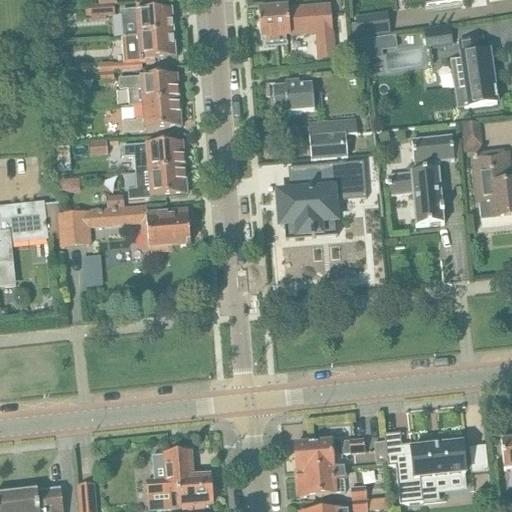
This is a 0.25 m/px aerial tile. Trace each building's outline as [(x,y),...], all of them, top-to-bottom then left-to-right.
[(92,18),(117,16),(116,5),(92,7),(92,18)] [(285,46),(285,37),(316,35),(317,46),(333,45),(330,7),(288,10),(288,9),(258,11),(261,39),(265,39),(265,48),(285,46)] [(126,38),(173,34),(171,10),(150,12),(150,10),(124,12),(126,38)] [(61,13),(47,14),(49,42),(63,41),(61,13)] [(357,37),(388,33),(386,14),(355,17),(357,37)] [(428,49),(451,45),(449,30),(425,33),(428,49)] [(175,58),(173,34),(126,38),(127,51),(128,64),(154,62),(154,60),(175,58)] [(378,39),(351,43),(353,63),(381,59),(380,51),(378,39)] [(462,60),(450,62),(454,92),(457,110),(469,109),(477,108),(497,105),(496,101),(497,101),(495,89),(494,90),(489,53),(483,54),(481,40),(461,43),(460,43),(462,60)] [(114,75),(100,76),(100,84),(114,83),(114,75)] [(143,105),(179,102),(176,76),(141,79),(141,78),(119,80),(120,91),(129,90),(130,106),(143,105)] [(49,81),(51,113),(68,111),(67,81),(49,81)] [(299,86),(299,82),(285,83),(285,87),(272,88),(275,115),(315,112),(312,85),(299,86)] [(137,121),(138,122),(122,124),(123,134),(146,133),(146,132),(181,129),(179,102),(143,105),(144,120),(137,121)] [(357,136),(355,121),(308,126),(311,163),(348,159),(346,137),(357,136)] [(461,149),(481,147),(479,125),(459,127),(461,149)] [(453,162),(451,142),(451,138),(411,142),(415,175),(387,178),(389,198),(412,195),(415,229),(444,226),(438,172),(435,172),(434,164),(453,162)] [(106,144),(90,146),(91,159),(107,157),(106,144)] [(137,174),(184,170),(182,144),(147,147),(147,146),(124,148),(125,158),(136,157),(137,174)] [(56,149),(57,174),(71,173),(69,148),(56,149)] [(506,155),(473,159),(480,221),(493,220),(511,218),(511,183),(504,185),(503,171),(508,171),(506,155)] [(280,200),(278,200),(279,211),(278,211),(278,213),(279,213),(280,227),(284,227),(285,242),(287,241),(287,237),(311,235),(311,240),(314,239),(314,235),(321,234),(320,223),(335,221),(333,198),(364,196),(364,200),(366,200),(363,163),(288,169),(288,171),(292,171),(294,194),(290,194),(280,194),(280,200)] [(137,174),(138,190),(128,191),(129,202),(151,200),(151,199),(186,196),(184,170),(137,174)] [(120,199),(106,200),(107,211),(121,209),(120,199)] [(0,289),(15,288),(10,242),(47,238),(43,204),(5,209),(6,214),(1,214),(1,212),(0,212),(0,289)] [(58,216),(61,249),(89,247),(88,229),(142,225),(145,255),(170,253),(170,248),(190,246),(188,212),(147,216),(147,209),(58,216)] [(385,444),(387,466),(387,469),(394,468),(399,506),(422,503),(420,481),(465,476),(462,446),(412,452),(411,446),(401,447),(400,435),(384,437),(385,444)] [(511,440),(501,442),(503,462),(504,472),(511,471),(511,440)] [(367,453),(366,442),(350,443),(351,454),(367,453)] [(296,473),(343,469),(341,443),(294,447),(296,473)] [(385,444),(374,445),(376,467),(387,466),(385,444)] [(488,448),(473,448),(473,472),(488,472),(488,448)] [(191,480),(189,455),(151,458),(153,483),(149,483),(150,496),(166,495),(167,510),(212,506),(209,478),(191,480)] [(296,473),(299,499),(345,495),(343,469),(296,473)] [(95,511),(95,506),(93,486),(77,487),(79,511),(95,511)] [(353,504),(368,502),(367,489),(352,490),(353,504)] [(0,511),(62,511),(60,490),(37,493),(37,492),(0,495),(0,511)] [(390,500),(368,502),(353,504),(353,511),(368,511),(390,510),(390,500)]
